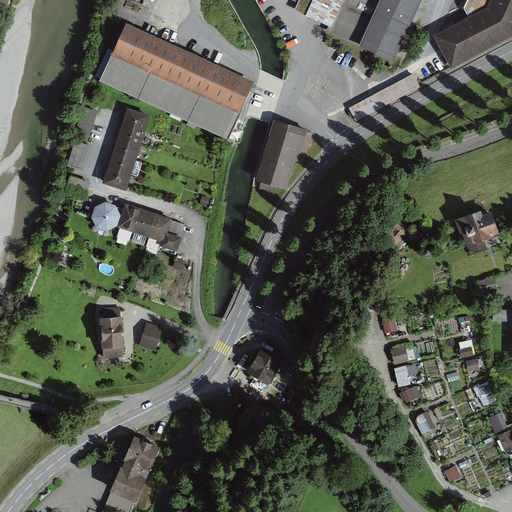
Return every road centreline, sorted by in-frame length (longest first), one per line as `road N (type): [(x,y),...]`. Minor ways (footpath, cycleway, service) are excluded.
road 1 (tertiary): [(239,314),(282,220),(320,168),(374,126),(511,51)]
road 2 (residential): [(511,128),(359,191),(288,274),(263,324)]
road 3 (residential): [(263,324),(416,511)]
road 4 (tertiary): [(160,404),(197,383),(239,314)]
